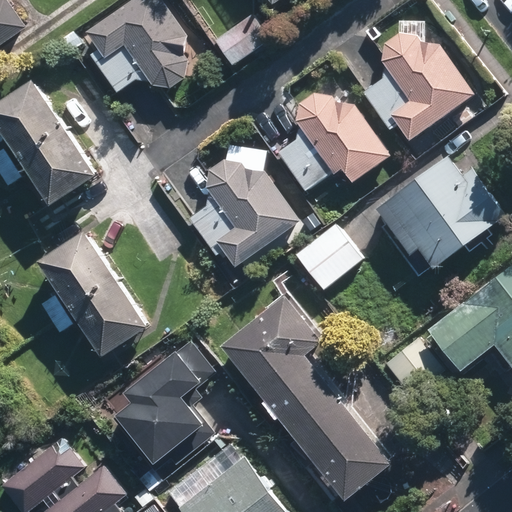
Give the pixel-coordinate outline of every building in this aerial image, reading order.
[(0,0),(0,50),(33,26),(13,0),(0,0)] [(195,77),(197,36),(169,0),(133,0),(92,31),(103,45),(93,52),(125,95),(144,82),(177,91),(195,77)] [(270,0),(280,13),(298,1),(297,0),(270,0)] [(255,11),(220,41),(239,64),(274,34),(255,11)] [(404,19),(404,33),(389,43),(388,59),(389,77),(369,90),(397,129),(405,122),(416,139),(483,94),(445,43),(431,40),(431,20),(404,19)] [(111,171),(44,78),(0,110),(0,114),(65,204),(111,171)] [(283,151),(314,191),(331,178),(344,195),(397,154),(352,94),(321,92),(303,105),(301,138),(283,151)] [(220,251),(238,238),(256,260),(308,216),(268,168),(272,150),(234,144),(232,156),(216,170),(214,188),(213,203),(196,217),(220,251)] [(511,209),(464,149),(380,217),(413,258),(430,279),(511,213),(511,209)] [(155,319),(96,229),(52,258),(111,348),(155,319)] [(342,246),(330,233),(302,260),(328,287),(364,251),(351,238),(342,246)] [(511,269),(439,327),(471,368),(505,341),(511,350),(511,269)] [(358,501),(408,457),(317,353),(333,339),(290,290),(232,342),(276,393),(268,399),(318,456),(306,467),(338,503),(350,492),(358,501)] [(425,334),(391,360),(420,397),(454,371),(425,334)] [(130,413),(169,459),(178,451),(187,462),(225,431),(195,396),(215,380),(207,370),(217,361),(198,340),(145,385),(153,394),(130,413)] [(31,511),(33,511),(49,499),(55,506),(49,511),(50,511),(129,511),(121,502),(129,495),(107,468),(96,478),(87,467),(93,462),(68,433),(8,484),(31,511)] [(174,489),(191,511),(297,511),(252,453),(234,467),(222,451),(174,489)]
